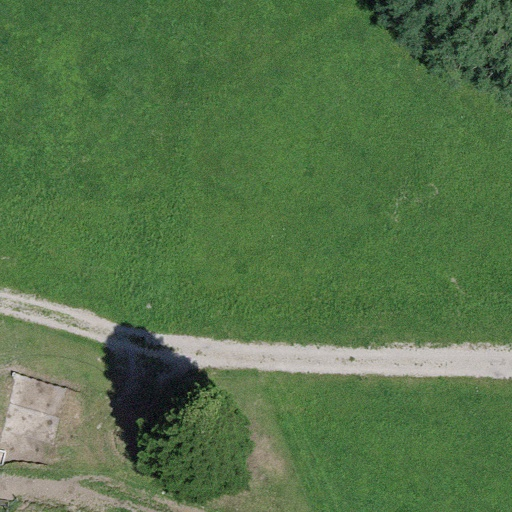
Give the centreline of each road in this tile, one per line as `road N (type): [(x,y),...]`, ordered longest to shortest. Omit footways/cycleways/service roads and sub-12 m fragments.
road 1 (track): [(511,373),(355,367),(116,339)]
road 2 (track): [(0,304),(116,339),(136,378),(115,419),(123,466),(195,511)]
